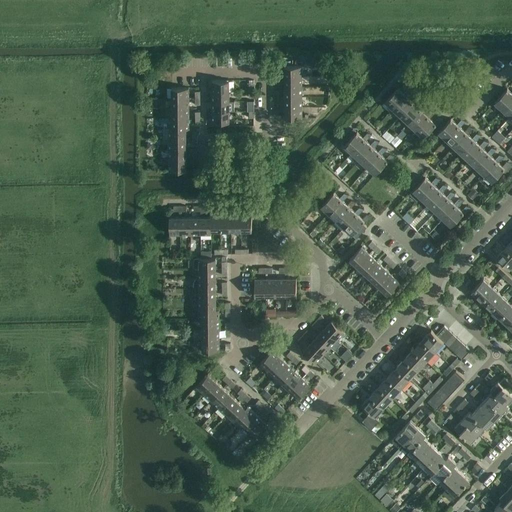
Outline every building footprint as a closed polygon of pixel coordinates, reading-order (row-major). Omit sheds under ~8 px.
[(298,65),(285,65),(285,76),(289,76),(303,76),(302,66),(302,65),(298,65)] [(289,76),(285,76),(285,86),(303,86),(303,76),(289,76)] [(230,80),(213,80),(213,89),(213,91),(230,90),(230,88),(230,80)] [(285,86),(285,96),(303,97),(303,86),(285,86)] [(172,87),(172,97),(190,97),(190,87),(172,87)] [(398,88),(386,101),(386,102),(393,108),(406,94),(406,95),(407,95),(408,96),(413,90),(409,88),(404,93),(398,88)] [(495,102),(503,109),(511,98),(511,92),(508,88),(495,102)] [(230,90),(213,91),(213,100),(230,100),(230,90)] [(406,94),(393,108),(394,109),(395,110),(401,116),(409,107),(414,102),(415,103),(421,97),(416,96),(412,100),(408,96),(407,95),(406,95),(406,94)] [(285,96),(285,106),(303,106),(303,97),(285,96)] [(172,97),(172,108),(190,107),(190,97),(172,97)] [(511,98),(503,109),(510,116),(511,114),(511,98)] [(213,100),(213,111),(230,111),(230,100),(213,100)] [(409,107),(401,116),(409,123),(421,109),(423,110),(429,104),(424,103),(420,107),(415,103),(414,102),(409,107)] [(285,106),(286,117),(303,117),(303,106),(285,106)] [(190,107),(172,108),(172,117),(172,118),(190,118),(190,117),(190,116),(190,107)] [(421,109),(409,123),(416,129),(429,116),(431,118),(431,117),(436,111),(431,110),(427,114),(423,110),(421,109)] [(213,111),(213,122),(230,122),(230,111),(213,111)] [(429,116),(416,129),(416,130),(424,137),(434,126),(435,126),(436,127),(444,118),(439,117),(435,121),(431,118),(429,116)] [(190,118),(172,118),(172,128),(187,129),(190,129),(190,118)] [(439,132),(447,139),(459,125),(461,127),(467,121),(462,119),(458,124),(452,118),(439,132)] [(459,125),(447,139),(454,146),(467,132),(468,134),(474,128),(469,126),(465,131),(461,127),(459,125)] [(170,128),(170,138),(187,138),(187,129),(172,128),(170,128)] [(345,145),(353,153),(365,139),(366,140),(372,134),(367,133),(363,137),(357,132),(345,145)] [(467,132),(454,146),(462,153),(474,139),(476,141),(482,135),(477,133),(473,138),(468,134),(467,132)] [(390,133),(385,137),(390,142),(394,137),(391,134),(390,133)] [(397,135),(391,142),(396,146),(402,140),(397,135)] [(170,138),(170,149),(187,149),(187,138),(170,138)] [(365,139),(353,153),(360,159),(372,146),(374,147),(379,141),(375,140),(371,145),(366,141),(366,140),(365,139)] [(474,139),(462,153),(469,160),(482,146),(483,148),(484,148),(489,142),(484,140),(480,145),(476,141),(474,139)] [(372,146),(360,159),(368,166),(380,153),(382,155),(387,148),(382,147),(378,152),(374,147),(372,146)] [(482,146),(469,160),(477,167),(490,154),(491,155),(497,149),(492,147),(488,152),(484,148),(483,148),(482,146)] [(170,149),(170,159),(187,159),(187,149),(170,149)] [(380,153),(368,166),(375,174),(385,163),(386,165),(395,156),(390,154),(386,159),(380,153)] [(490,154),(477,167),(485,174),(498,161),(499,162),(505,156),(500,154),(496,159),(491,155),(490,154)] [(435,155),(430,160),(434,165),(440,159),(435,155)] [(170,159),(170,170),(187,170),(187,159),(170,159)] [(498,161),(485,174),(493,182),(503,171),(504,172),(511,163),(511,162),(507,161),(503,166),(499,162),(498,161)] [(448,170),(444,174),(449,178),(452,174),(448,170)] [(426,176),(413,190),(410,193),(417,200),(421,196),(421,197),(434,183),(435,185),(441,179),(436,177),(432,182),(426,176)] [(434,183),(421,197),(429,204),(441,190),(443,192),(448,186),(444,184),(439,189),(435,185),(434,183)] [(472,189),(467,194),(474,199),(478,194),(472,189)] [(441,190),(429,204),(436,211),(449,197),(450,199),(456,193),(451,191),(447,196),(443,192),(441,190)] [(334,192),(322,205),(329,213),(342,199),(344,200),(349,194),(345,193),(340,197),(334,192)] [(449,197),(436,211),(444,218),(457,205),(458,206),(464,200),(459,198),(455,203),(451,199),(450,199),(449,197)] [(342,199),(329,213),(337,220),(350,206),(351,208),(357,202),(352,200),(348,204),(344,200),(342,199)] [(457,205),(444,218),(452,226),(462,215),(463,216),(471,207),(467,205),(462,210),(458,206),(457,205)] [(350,206),(337,220),(345,227),(357,213),(359,215),(365,209),(360,207),(355,211),(351,208),(350,206)] [(357,213),(345,227),(357,238),(367,227),(365,224),(372,216),(367,214),(363,219),(359,215),(357,213)] [(406,213),(402,216),(403,217),(410,223),(413,220),(406,213)] [(210,217),(211,231),(221,231),(221,214),(210,214),(210,217)] [(221,214),(221,231),(231,231),(231,214),(221,214)] [(231,214),(231,231),(241,230),(241,214),(231,214)] [(241,214),(241,230),(252,230),(252,214),(241,214)] [(180,217),(170,217),(170,234),(171,234),(180,234),(180,217)] [(180,217),(180,234),(181,234),(191,234),(191,217),(180,217)] [(191,217),(191,234),(201,234),(201,217),(191,217)] [(210,217),(201,217),(201,234),(201,239),(211,238),(211,234),(211,231),(210,217)] [(417,220),(412,225),(417,230),(422,224),(417,220)] [(342,244),(337,249),(342,254),(347,249),(342,244)] [(377,245),(373,248),(374,249),(375,250),(379,254),(382,250),(377,246),(377,245)] [(361,247),(350,259),(356,265),(357,266),(369,253),(368,253),(367,252),(361,247)] [(497,257),(509,269),(511,265),(511,253),(506,247),(497,257)] [(369,253),(357,266),(363,272),(364,272),(364,273),(376,260),(375,260),(375,259),(369,253)] [(196,268),(199,268),(212,268),(216,268),(216,258),(199,258),(199,257),(196,257),(194,259),(194,266),(196,268)] [(392,259),(388,262),(389,263),(389,264),(394,267),(397,264),(393,260),(392,259)] [(376,260),(364,273),(371,278),(372,279),(383,267),(382,266),(376,260)] [(496,270),(503,277),(506,273),(499,266),(496,270)] [(383,267),(372,279),(378,285),(379,286),(380,287),(384,282),(391,274),(390,274),(390,273),(383,267)] [(199,268),(199,275),(199,278),(216,278),(216,268),(212,268),(199,268)] [(399,272),(404,277),(407,273),(402,269),(399,272)] [(510,283),(511,281),(511,278),(506,273),(503,277),(510,283)] [(384,282),(380,287),(388,294),(399,282),(391,274),(384,282)] [(196,288),(199,288),(216,288),(216,278),(199,278),(197,278),(194,281),(194,286),(196,288)] [(255,279),(255,296),(256,296),(266,296),(266,295),(266,293),(266,291),(266,290),(266,289),(266,279),(255,279)] [(267,279),(266,279),(266,289),(266,290),(266,291),(266,293),(266,295),(266,296),(267,296),(276,296),(276,279),(268,279),(267,279)] [(277,279),(276,279),(276,296),(277,296),(286,296),(286,279),(278,279),(277,279)] [(287,279),(286,279),(286,296),(287,296),(289,296),(297,296),(297,292),(297,279),(288,279),(287,279)] [(477,286),(472,291),(481,300),(493,287),(484,279),(483,280),(482,280),(477,286)] [(493,287),(481,300),(482,301),(490,308),(502,296),(494,288),(493,288),(493,287)] [(199,288),(199,298),(216,298),(216,288),(199,288)] [(502,296),(490,308),(490,309),(491,309),(499,317),(511,304),(503,296),(502,296)] [(216,298),(199,298),(199,309),(202,309),(216,309),(216,298)] [(511,304),(499,317),(500,317),(500,318),(509,326),(511,322),(511,305),(511,304)] [(216,309),(202,309),(202,319),(220,319),(219,309),(216,309)] [(321,315),(317,320),(321,323),(325,318),(321,315)] [(220,319),(202,319),(203,329),(220,329),(220,319)] [(317,320),(312,325),(316,328),(321,323),(317,320)] [(326,327),(338,339),(345,332),(332,320),(326,327)] [(443,326),(436,334),(441,338),(449,329),(445,325),(443,326)] [(318,335),(331,346),(338,339),(326,327),(318,335)] [(220,329),(203,329),(203,330),(203,338),(203,339),(220,339),(220,336),(220,330),(220,329)] [(423,339),(436,351),(445,342),(441,338),(436,334),(432,329),(423,339)] [(449,329),(441,338),(445,342),(453,333),(449,329)] [(453,333),(445,342),(449,346),(458,337),(453,333)] [(303,335),(299,340),(302,343),(307,338),(303,335)] [(311,342),(324,354),(331,346),(318,335),(311,342)] [(458,337),(449,346),(454,350),(462,341),(458,337)] [(220,339),(203,339),(203,350),(205,350),(220,350),(220,339)] [(414,348),(428,361),(436,351),(423,339),(414,348)] [(462,341),(454,350),(458,354),(466,345),(462,341)] [(282,350),(285,346),(280,342),(277,345),(282,350)] [(304,350),(316,362),(324,354),(311,342),(304,350)] [(466,345),(458,354),(463,358),(471,349),(466,345)] [(406,357),(419,370),(428,361),(414,348),(406,357)] [(272,350),(261,362),(268,369),(271,366),(274,363),(280,357),(279,356),(278,356),(272,350)] [(297,364),(300,360),(295,355),(292,359),(297,364)] [(271,366),(268,369),(275,375),(276,376),(287,364),(286,363),(280,357),(274,363),(271,366)] [(397,366),(410,379),(419,370),(406,357),(397,366)] [(457,357),(450,365),(454,368),(461,361),(457,357)] [(287,364),(276,376),(283,383),(295,371),(287,364)] [(218,374),(221,370),(216,365),(213,369),(218,374)] [(302,368),(307,373),(310,369),(305,365),(302,368)] [(444,372),(447,375),(454,368),(450,365),(444,372)] [(389,376),(402,388),(410,379),(397,366),(389,376)] [(312,377),(315,374),(310,369),(307,373),(312,377)] [(452,375),(461,383),(465,379),(463,377),(456,370),(452,375)] [(295,371),(283,383),(291,390),(302,378),(295,371)] [(485,377),(489,381),(493,376),(490,372),(485,377)] [(208,373),(197,385),(204,392),(215,380),(208,373)] [(223,378),(228,383),(232,379),(226,374),(223,378)] [(448,379),(457,388),(461,383),(452,375),(448,379)] [(380,386),(393,397),(402,388),(389,376),(380,386)] [(430,380),(436,386),(444,379),(440,376),(433,383),(430,380)] [(504,376),(501,379),(507,385),(510,382),(504,376)] [(250,377),(246,381),(252,386),(256,382),(252,378),(250,377)] [(302,378),(291,390),(299,397),(310,385),(302,378)] [(233,388),(236,384),(232,379),(228,383),(233,388)] [(444,384),(453,392),(457,388),(448,379),(448,380),(444,384)] [(215,380),(204,392),(211,399),(212,400),(212,399),(216,395),(223,387),(222,386),(221,385),(215,380)] [(423,387),(430,394),(436,386),(430,380),(423,387)] [(511,392),(499,380),(491,389),(493,391),(508,405),(509,405),(511,401),(511,392)] [(480,383),(475,388),(479,391),(483,387),(480,383)] [(440,388),(449,396),(453,392),(444,384),(440,388)] [(371,395),(385,407),(393,397),(380,386),(371,395)] [(212,399),(212,400),(219,406),(230,394),(223,387),(216,395),(212,399)] [(238,392),(243,397),(246,393),(241,388),(238,392)] [(264,388),(260,392),(268,399),(272,395),(264,388)] [(436,392),(445,400),(449,396),(440,388),(439,389),(436,392)] [(492,392),(486,398),(501,412),(508,405),(493,391),(492,392)] [(432,396),(441,405),(445,400),(436,392),(432,396)] [(248,401),(251,398),(246,393),(243,397),(248,401)] [(230,394),(219,406),(219,407),(226,413),(227,413),(238,401),(230,394)] [(423,394),(409,409),(413,412),(426,397),(423,394)] [(362,404),(371,412),(376,416),(385,407),(371,395),(362,404)] [(428,401),(437,409),(441,405),(432,396),(428,401)] [(466,398),(461,403),(465,407),(469,402),(466,398)] [(479,406),(494,420),(501,412),(486,398),(479,406)] [(255,404),(260,408),(263,405),(258,400),(255,404)] [(238,401),(227,413),(234,420),(236,418),(245,408),(239,402),(238,401)] [(278,403),(275,407),(282,414),(285,410),(278,403)] [(265,413),(268,409),(263,405),(260,408),(265,413)] [(245,408),(236,418),(236,419),(243,425),(255,413),(254,412),(250,409),(247,406),(245,408)] [(472,413),(472,414),(485,426),(487,428),(488,427),(494,420),(479,406),(472,413)] [(422,417),(425,413),(421,409),(417,413),(422,417)] [(470,411),(463,419),(478,433),(485,426),(472,414),(472,413),(470,411)] [(363,420),(372,428),(380,420),(376,416),(371,412),(363,420)] [(255,413),(243,425),(251,433),(262,420),(255,413)] [(406,413),(399,420),(402,423),(409,416),(406,413)] [(270,418),(275,423),(278,419),(273,414),(270,418)] [(451,414),(447,418),(450,422),(455,417),(451,414)] [(462,420),(455,427),(471,441),(477,434),(477,433),(478,433),(463,419),(462,419),(462,420)] [(262,420),(251,433),(259,440),(270,427),(262,420)] [(392,427),(395,430),(402,423),(399,420),(392,427)] [(411,420),(396,435),(393,439),(393,440),(395,442),(398,445),(400,446),(400,447),(404,443),(419,427),(411,420)] [(436,423),(432,427),(437,431),(441,428),(436,423)] [(419,427),(404,443),(411,450),(424,436),(426,434),(419,427)] [(443,437),(448,441),(451,437),(447,433),(443,437)] [(424,436),(411,450),(409,452),(417,459),(432,444),(424,437),(424,436)] [(432,444),(417,459),(425,467),(439,451),(432,444)] [(458,451),(463,455),(467,452),(462,447),(458,451)] [(439,451),(425,467),(432,473),(446,457),(439,451)] [(432,473),(430,476),(437,482),(440,480),(454,465),(456,462),(449,456),(449,455),(446,457),(432,473)] [(477,461),(474,465),(474,466),(478,470),(479,470),(482,466),(477,461)] [(454,465),(440,480),(448,487),(448,488),(462,472),(455,465),(454,465)] [(448,488),(443,493),(451,500),(470,479),(462,472),(448,488)] [(494,481),(499,486),(502,482),(497,477),(494,481)] [(380,488),(374,495),(376,496),(379,499),(385,493),(380,488)] [(500,498),(499,498),(501,500),(511,509),(511,495),(507,490),(501,496),(500,498)] [(482,499),(486,503),(490,499),(485,495),(482,499)] [(495,503),(490,499),(486,503),(491,507),(495,503)] [(511,511),(511,509),(501,500),(494,508),(496,509),(497,510),(498,511),(511,511)] [(396,502),(390,509),(392,511),(396,511),(401,507),(396,502)]
